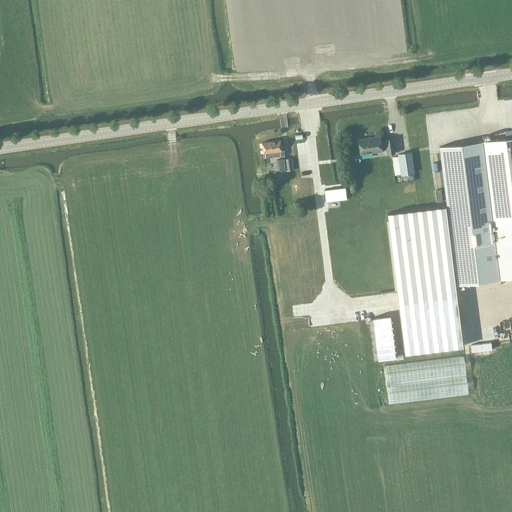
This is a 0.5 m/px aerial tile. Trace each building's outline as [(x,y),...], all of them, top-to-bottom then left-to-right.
[(315,65),(309,31),(293,34),(299,68),(315,65)] [(511,83),(495,84),(495,91),(511,90),(511,83)] [(2,125),(0,130),(8,133),(10,128),(2,125)] [(379,137),(358,140),(360,154),(361,154),(362,163),(374,161),(373,153),(381,151),(381,149),(386,148),(387,154),(394,153),(392,140),(385,141),(380,142),(379,137)] [(511,137),(439,147),(446,206),(387,214),(404,354),(462,346),(454,285),(511,278),(511,137)] [(293,179),(290,157),(281,159),(278,140),(261,143),(265,168),(281,166),(283,180),(293,179)] [(397,156),(391,157),(394,175),(400,174),(400,175),(414,173),(411,152),(397,154),(397,156)] [(346,199),(345,188),(324,190),(325,202),(346,199)] [(389,314),(371,316),(376,358),(394,355),(389,314)] [(470,330),(476,393),(491,392),(485,329),(470,330)]
